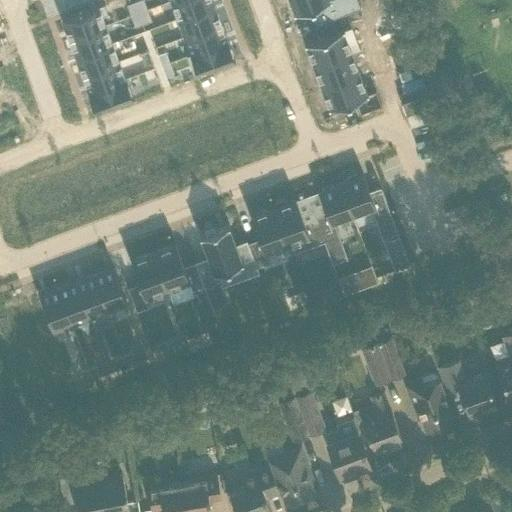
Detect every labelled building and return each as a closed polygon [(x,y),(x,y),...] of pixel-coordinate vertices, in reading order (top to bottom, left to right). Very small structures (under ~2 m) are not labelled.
[(138,10),(134,0),(125,0),(129,13),(138,10)] [(146,7),(143,0),(134,0),(138,10),(146,7)] [(212,0),(170,0),(176,17),(213,3),(212,0)] [(288,0),(293,13),(293,14),(309,8),(314,22),(322,19),(346,11),(359,5),(357,0),(288,0)] [(103,2),(61,18),(68,36),(104,23),(101,14),(107,12),(103,2)] [(213,3),(176,17),(183,35),(220,21),(213,3)] [(151,20),(146,7),(138,10),(143,23),(151,20)] [(143,23),(138,10),(129,13),(134,26),(143,23)] [(327,33),(303,42),(304,43),(305,43),(313,65),(350,51),(360,48),(346,11),(322,19),(327,33)] [(220,21),(183,35),(189,51),(189,52),(185,53),(186,55),(227,40),(227,38),(226,38),(220,21)] [(104,23),(68,36),(74,55),(111,41),(104,23)] [(227,40),(186,55),(193,73),(234,58),(227,40)] [(111,41),(74,55),(81,73),(118,59),(111,41)] [(404,53),(401,46),(390,50),(393,58),(404,53)] [(151,60),(147,49),(139,51),(143,63),(151,60)] [(169,61),(164,49),(157,52),(161,64),(169,61)] [(350,51),(313,65),(320,85),(358,71),(350,51)] [(11,57),(0,61),(0,87),(20,80),(11,57)] [(118,59),(81,73),(87,88),(87,90),(88,92),(125,78),(125,76),(124,76),(124,75),(118,59)] [(173,72),(169,61),(161,64),(165,75),(173,72)] [(153,67),(143,70),(147,80),(157,76),(153,67)] [(358,71),(320,85),(328,106),(327,106),(328,108),(352,99),(357,112),(380,104),(375,89),(366,92),(358,71)] [(125,78),(88,92),(94,110),(132,96),(125,78)] [(20,80),(0,87),(0,130),(6,128),(2,115),(29,105),(20,80)] [(347,178),(340,180),(352,214),(371,207),(383,239),(398,234),(380,185),(368,189),(362,172),(358,174),(356,170),(346,174),(347,178)] [(323,205),(312,210),(314,215),(323,239),(331,261),(346,256),(334,221),(352,214),(340,180),(317,189),(323,205)] [(275,204),(271,206),(285,243),(288,252),(323,239),(314,215),(303,220),(295,197),(286,201),(284,197),(274,201),(275,204)] [(258,236),(247,241),(252,256),(256,265),(268,260),(265,251),(285,243),(271,206),(250,214),(258,236)] [(228,222),(198,233),(199,234),(212,269),(212,271),(252,256),(247,241),(246,238),(234,242),(228,224),(228,223),(228,222)] [(175,242),(152,250),(166,288),(172,303),(194,294),(191,288),(203,284),(202,283),(194,260),(183,264),(175,242)] [(138,281),(127,285),(135,309),(147,305),(144,296),(166,288),(152,250),(130,259),(138,281)] [(112,265),(93,272),(107,309),(126,302),(112,265)] [(93,272),(75,279),(89,316),(107,309),(93,272)] [(217,277),(202,283),(203,284),(211,305),(226,300),(217,277)] [(75,279),(57,285),(71,323),(89,316),(75,279)] [(57,285),(38,292),(52,330),(71,323),(57,285)] [(22,298),(0,306),(0,320),(5,334),(0,336),(0,344),(4,356),(38,344),(57,395),(74,388),(48,319),(32,324),(22,298)] [(511,352),(509,354),(493,359),(501,381),(508,400),(511,398),(511,329),(511,330),(511,352)] [(199,345),(194,333),(184,337),(189,349),(199,345)] [(389,335),(375,340),(390,379),(403,374),(389,335)] [(390,379),(375,340),(360,346),(374,384),(390,379)] [(169,344),(154,349),(158,360),(173,354),(169,344)] [(131,350),(123,353),(127,364),(135,361),(131,350)] [(123,353),(116,355),(120,367),(127,364),(123,353)] [(484,372),(465,379),(457,358),(437,366),(447,394),(459,390),(468,414),(496,404),(484,372)] [(95,363),(87,366),(91,377),(99,375),(95,363)] [(87,366),(80,369),(84,380),(91,377),(87,366)] [(309,390),(301,368),(286,373),(295,395),(309,390)] [(452,419),(437,377),(436,373),(433,372),(428,372),(403,382),(416,418),(421,416),(425,429),(452,419)] [(223,396),(242,390),(239,381),(220,387),(223,396)] [(309,390),(295,395),(294,396),(308,432),(324,426),(310,389),(309,390)] [(362,418),(375,454),(394,447),(392,443),(402,440),(395,421),(383,389),(370,394),(376,412),(362,418)] [(335,412),(349,409),(346,394),(332,397),(335,412)] [(207,405),(205,396),(192,398),(193,407),(207,405)] [(308,432),(294,396),(280,401),(294,438),(308,432)] [(369,464),(362,445),(355,428),(352,417),(337,421),(338,425),(322,431),(332,456),(339,475),(369,464)] [(123,421),(126,445),(141,442),(137,419),(123,421)] [(310,466),(301,442),(267,455),(285,501),(313,491),(305,468),(310,466)] [(101,453),(94,454),(96,463),(103,462),(101,453)] [(268,461),(237,472),(242,486),(228,491),(236,511),(271,511),(265,496),(279,491),(268,461)] [(103,467),(95,468),(102,511),(115,511),(128,510),(121,474),(105,476),(103,467)] [(77,511),(102,511),(95,468),(87,469),(88,479),(72,482),(75,501),(77,511)] [(72,478),(70,471),(57,473),(58,481),(72,478)] [(194,479),(181,481),(186,511),(210,511),(208,499),(220,497),(215,473),(194,477),(194,479)] [(186,511),(181,481),(168,483),(168,481),(146,485),(150,509),(162,507),(162,511),(186,511)] [(446,511),(488,511),(483,502),(469,509),(465,502),(446,511)]
